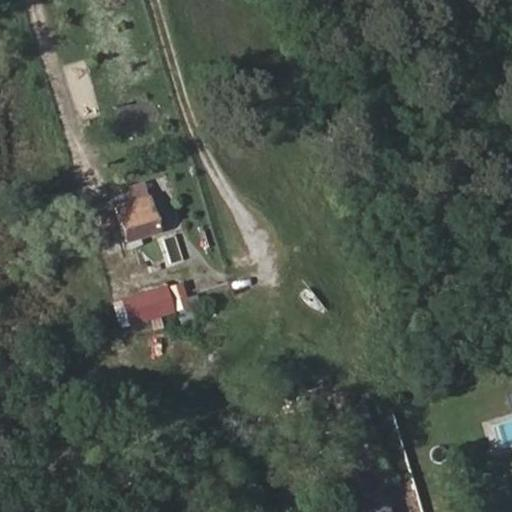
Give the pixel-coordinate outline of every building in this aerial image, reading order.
[(130,196),(135,210),(150,205),(146,191),(130,196)] [(150,205),(135,210),(116,216),(117,218),(102,223),(109,242),(123,238),(126,250),(161,239),(150,205)] [(195,305),(187,280),(113,303),(120,328),(195,305)] [(321,431),(368,417),(363,405),(338,414),(330,392),(310,399),(321,431)] [(391,479),(368,417),(321,431),(332,462),(322,466),(334,499),(376,485),(391,479)] [(277,455),(280,466),(298,461),(295,450),(277,455)] [(385,511),(376,485),(334,499),(338,511),(385,511)]
